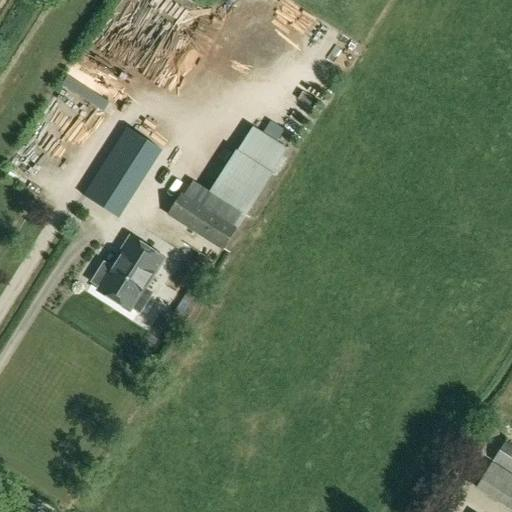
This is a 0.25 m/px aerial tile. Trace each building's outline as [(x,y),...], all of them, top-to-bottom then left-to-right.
[(132,0),(110,0),(106,15),(127,22),(134,0),(132,0)] [(159,16),(153,28),(184,44),(190,32),(159,16)] [(62,76),(96,101),(109,84),(94,73),(86,84),(67,69),(62,76)] [(238,149),(272,171),(287,148),(253,126),(238,149)] [(159,153),(127,133),(85,198),(117,218),(159,153)] [(274,172),(272,171),(238,149),(237,148),(210,190),(246,214),(274,172)] [(182,193),(168,215),(223,251),(237,230),(233,227),(184,195),(182,193)] [(167,259),(130,235),(117,255),(117,256),(111,266),(104,262),(91,283),(98,287),(96,291),(131,314),(133,310),(140,314),(153,294),(147,290),(167,259)] [(183,300),(172,317),(182,325),(200,299),(191,293),(185,301),(183,300)] [(511,430),(507,428),(502,437),(511,443),(511,430)] [(511,444),(507,442),(506,441),(476,488),(511,510),(511,444)]
